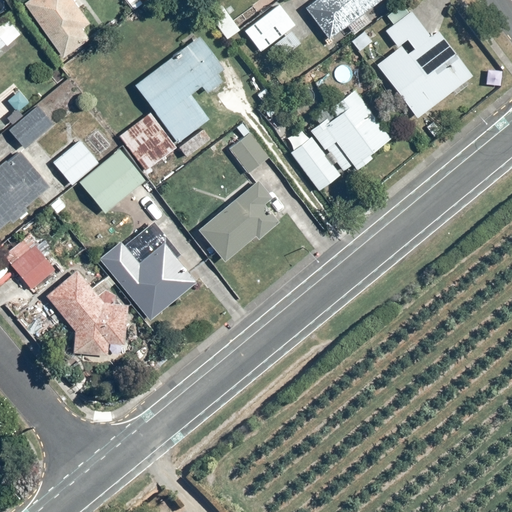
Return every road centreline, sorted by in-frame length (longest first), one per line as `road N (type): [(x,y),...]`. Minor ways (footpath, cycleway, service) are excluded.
road 1 (residential): [(98,480),(511,141)]
road 2 (residential): [(0,360),(98,480)]
